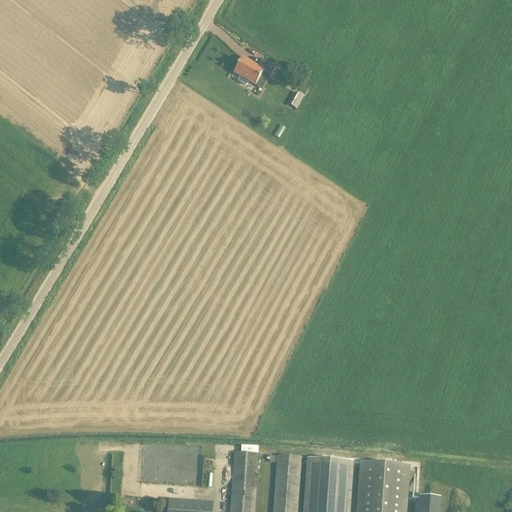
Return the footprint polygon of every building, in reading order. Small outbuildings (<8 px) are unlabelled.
[(259,67),(243,58),(234,73),(241,77),(238,81),(246,86),(249,82),(255,86),(264,71),(271,75),(275,68),(263,61),(259,67)] [(298,94),(291,105),(297,108),(303,97),(298,94)] [(297,511),(301,458),(277,456),(272,511),(254,511),(259,455),(234,453),(229,511),(297,511)] [(304,511),(407,511),(411,465),(361,462),(357,511),(349,511),(353,461),(308,458),(304,511)] [(439,511),(440,499),(419,497),(417,511),(439,511)] [(212,511),(213,503),(169,500),(167,511),(212,511)]
